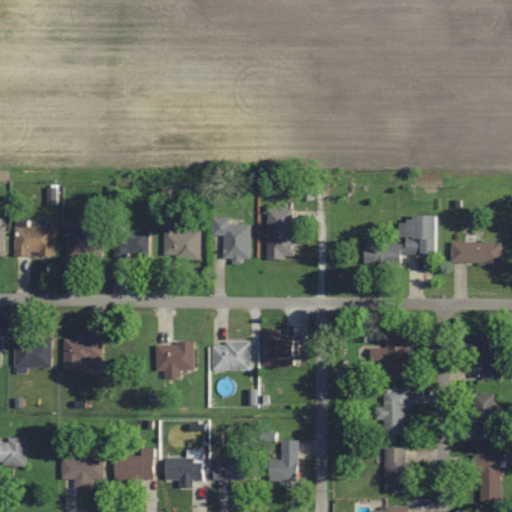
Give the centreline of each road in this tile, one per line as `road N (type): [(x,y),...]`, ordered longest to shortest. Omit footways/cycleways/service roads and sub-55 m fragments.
road 1 (residential): [(0,299),(511,303)]
road 2 (residential): [(321,511),(322,302)]
road 3 (residential): [(442,511),(445,303)]
